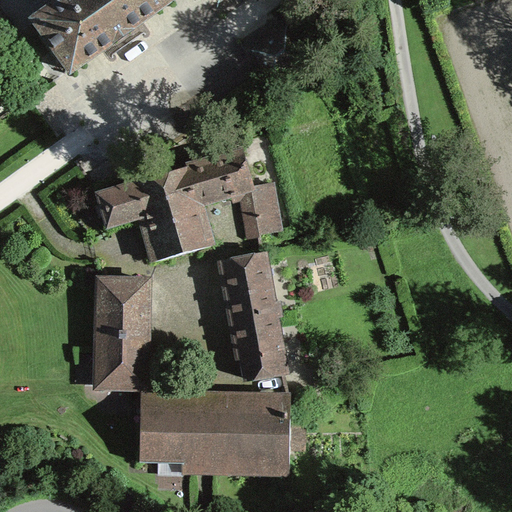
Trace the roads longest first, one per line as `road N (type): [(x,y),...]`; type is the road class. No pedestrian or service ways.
road 1 (track): [(389,0),(406,111),(437,213),(489,298),(511,317)]
road 2 (track): [(0,197),(223,32)]
road 3 (track): [(87,134),(0,9)]
